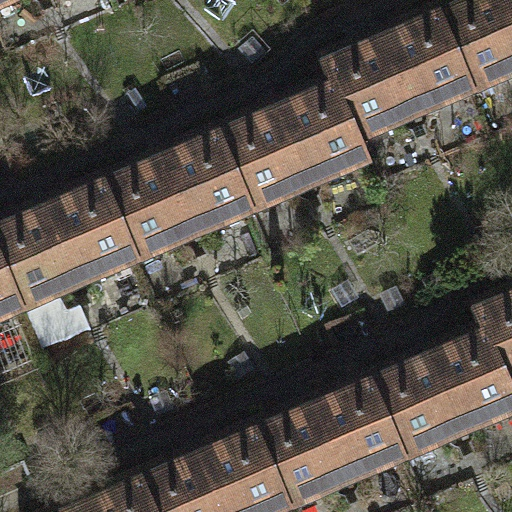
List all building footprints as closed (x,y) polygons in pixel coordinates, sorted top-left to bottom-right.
[(470,91),(511,72),(511,30),(499,0),(455,0),(435,9),(470,91)] [(511,0),(499,0),(511,30),(511,0)] [(435,9),(378,33),(412,114),(470,91),(435,9)] [(354,139),(412,114),(378,33),(319,57),(329,81),(354,139)] [(329,81),(274,105),(308,187),(364,164),(354,139),(329,81)] [(251,211),(308,187),(274,105),(216,129),(251,211)] [(216,129),(155,154),(190,237),(251,211),(216,129)] [(137,259),(190,237),(155,154),(102,177),(137,259)] [(102,177),(41,202),(76,285),(137,259),(102,177)] [(0,252),(23,307),(76,285),(41,202),(0,219),(0,252)] [(0,252),(0,316),(23,307),(0,252)] [(510,386),(511,384),(511,287),(474,304),(483,324),(510,386)] [(483,324),(423,350),(459,432),(511,408),(511,389),(510,386),(483,324)] [(400,458),(459,432),(423,350),(363,376),(400,458)] [(363,376),(307,401),(343,482),(400,458),(363,376)] [(286,507),(343,482),(307,401),(250,426),(286,507)] [(250,426),(194,450),(220,511),(275,511),(286,507),(250,426)] [(153,511),(220,511),(194,450),(137,475),(153,511)] [(153,511),(137,475),(79,501),(83,511),(153,511)] [(83,511),(79,501),(53,511),(83,511)]
